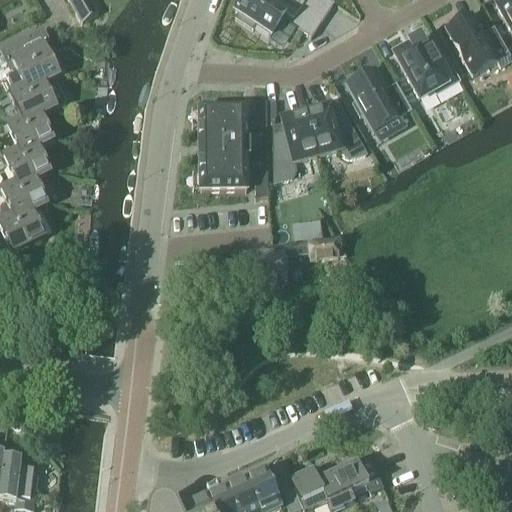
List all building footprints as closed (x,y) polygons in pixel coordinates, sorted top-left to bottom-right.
[(87,0),(79,0),(68,6),(81,29),(98,20),(87,0)] [(319,29),(274,0),(243,0),(239,7),(233,16),(237,18),(234,23),(243,29),(251,35),(252,33),(254,30),(262,35),(270,40),(274,34),(281,24),(293,32),(310,43),(319,29)] [(274,0),(319,29),(333,7),(321,0),(274,0)] [(511,0),(505,0),(500,3),(501,5),(494,9),(511,40),(511,0)] [(511,66),(492,33),(481,39),(481,38),(481,37),(480,38),(478,34),(479,33),(478,33),(469,18),(455,26),(452,25),(447,28),(446,31),(443,33),(452,47),(450,48),(462,68),(463,67),(471,81),(496,67),(499,73),(511,66)] [(43,34),(0,54),(0,58),(5,69),(10,66),(21,88),(22,88),(26,96),(41,88),(57,80),(40,45),(46,41),(43,34)] [(458,86),(433,42),(421,49),(418,44),(407,50),(408,52),(405,53),(404,52),(395,57),(396,59),(393,60),(418,104),(433,96),(434,100),(441,96),(458,86)] [(372,74),(345,89),(355,107),(351,109),(358,122),(362,120),(372,137),(410,115),(399,96),(389,102),(372,74)] [(21,88),(6,97),(18,121),(22,128),(39,119),(39,120),(54,113),(41,88),(26,96),(22,88),(21,88)] [(265,106),(252,106),(252,115),(265,115),(265,106)] [(318,111),(304,115),(316,163),(338,157),(340,160),(344,162),(347,164),(351,163),(365,160),(342,120),(332,123),(331,123),(328,112),(319,114),(318,111)] [(244,113),(197,114),(197,149),(200,149),(200,161),(198,161),(198,197),(245,196),(245,162),(248,162),(247,147),(244,147),(244,113)] [(265,115),(252,115),(253,123),(265,123),(265,115)] [(316,163),(304,115),(288,119),(289,122),(280,125),(283,136),(272,139),(273,188),(287,185),(290,183),(293,180),(294,176),(294,172),(293,169),(294,169),(316,163)] [(18,121),(4,128),(16,153),(17,153),(20,160),(36,152),(52,145),(39,120),(39,119),(22,128),(18,121)] [(265,123),(253,123),(253,132),(266,132),(265,123)] [(16,153),(0,161),(13,185),(17,192),(33,184),(33,185),(48,177),(36,152),(20,160),(17,153),(16,153)] [(253,185),(266,185),(266,181),(266,176),(253,177),(253,185)] [(13,185),(0,191),(0,199),(9,218),(10,217),(14,226),(30,217),(30,218),(46,210),(33,185),(33,184),(17,192),(13,185)] [(266,185),(253,185),(254,194),(266,194),(266,185)] [(266,194),(254,194),(254,202),(267,202),(266,194)] [(338,200),(325,203),(327,213),(340,209),(338,200)] [(9,218),(0,222),(0,237),(10,258),(43,242),(30,218),(30,217),(14,226),(10,217),(9,218)] [(310,264),(338,261),(337,251),(336,244),(308,247),(310,264)] [(250,293),(287,289),(283,256),(246,260),(250,293)] [(73,257),(72,273),(85,274),(86,258),(73,257)] [(325,286),(324,295),(357,300),(359,292),(325,286)] [(11,420),(9,432),(22,434),(24,422),(11,420)] [(48,425),(44,449),(59,451),(63,427),(48,425)] [(0,506),(13,508),(12,511),(31,511),(36,472),(17,470),(19,454),(1,452),(0,459),(0,463),(0,506)] [(338,473),(315,483),(318,491),(327,511),(341,511),(356,506),(352,496),(366,490),(370,500),(382,494),(372,471),(370,465),(357,470),(355,466),(338,473)] [(279,467),(268,472),(278,495),(282,494),(290,511),(316,511),(324,509),(325,511),(327,511),(318,491),(315,483),(310,473),(288,483),(284,473),(281,466),(279,467)] [(477,472),(473,474),(480,494),(487,491),(492,489),(493,489),(486,469),(477,472)] [(278,511),(262,475),(241,484),(253,511),(278,511)] [(253,511),(241,484),(221,493),(229,511),(253,511)] [(491,511),(489,506),(492,505),(489,496),(494,494),(492,489),(487,491),(480,494),(485,511),(491,511)] [(202,501),(201,502),(205,511),(229,511),(221,493),(202,501)] [(205,511),(201,502),(190,507),(191,509),(183,511),(173,511),(172,511),(171,509),(170,508),(169,508),(168,507),(167,506),(166,506),(165,505),(164,505),(162,505),(161,505),(160,505),(159,505),(158,505),(157,505),(155,506),(154,506),(153,507),(152,507),(151,508),(150,509),(149,509),(149,510),(148,511),(147,511),(205,511)]
